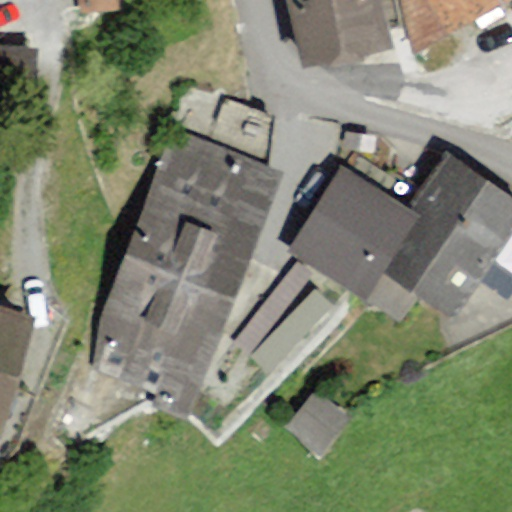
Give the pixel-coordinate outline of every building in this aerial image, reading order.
[(293,0),(307,63),(390,45),(380,0),(293,0)] [(93,369),(196,405),(234,296),(279,171),(176,135),(93,369)] [(393,268),(460,309),(511,223),(511,190),(460,158),(393,268)] [(346,167),(303,247),(375,287),(419,207),(346,167)] [(0,421),(6,422),(31,307),(0,300),(0,421)]
